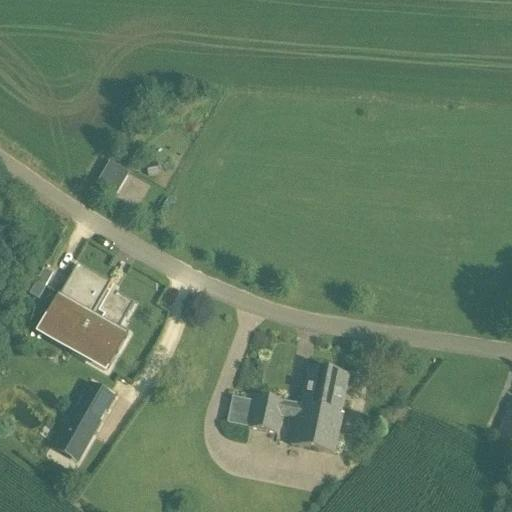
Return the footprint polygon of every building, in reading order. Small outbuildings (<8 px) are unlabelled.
[(145,162),(148,178),(158,176),(156,160),(145,162)] [(98,241),(86,261),(103,272),(115,252),(98,241)] [(140,256),(136,266),(159,274),(163,264),(140,256)] [(73,353),(112,284),(112,283),(110,286),(78,267),(68,284),(60,298),(59,298),(39,333),(73,353)] [(37,285),(30,298),(38,303),(52,278),(44,273),(37,285)] [(59,298),(60,298),(68,284),(54,276),(46,290),(59,298)] [(112,284),(73,353),(107,373),(127,338),(118,333),(134,306),(116,296),(115,298),(107,294),(113,284),(112,284)] [(143,354),(153,342),(143,334),(133,346),(143,354)] [(326,375),(325,370),(318,369),(315,373),(309,372),(302,408),(254,399),(248,432),(278,438),(282,420),(297,423),(292,449),(334,457),(341,418),(338,418),(345,378),(326,375)] [(107,415),(116,400),(88,384),(79,400),(80,401),(75,411),(74,410),(51,451),(78,466),(101,425),(100,424),(106,414),(107,415)] [(226,395),(222,420),(244,423),(248,398),(226,395)] [(511,400),(495,442),(511,448),(511,400)]
